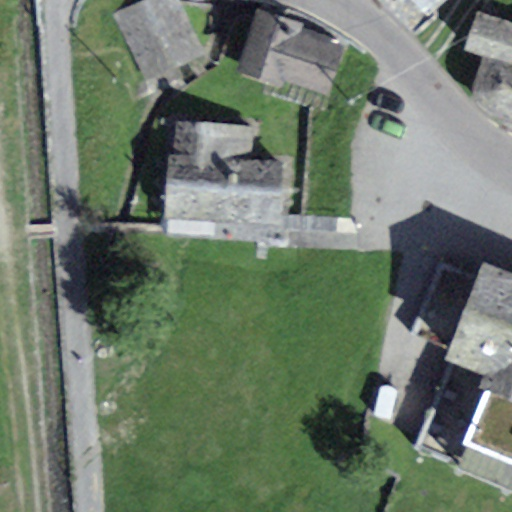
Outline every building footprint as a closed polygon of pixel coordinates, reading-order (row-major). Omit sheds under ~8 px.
[(178,0),(147,0),(113,15),(142,81),(203,54),(178,0)] [(448,0),(413,0),(428,18),(448,0)] [(301,23),(255,9),(254,13),(236,72),(280,85),(282,79),(327,93),(343,42),(300,29),(301,23)] [(511,24),(476,12),(462,49),(483,57),(475,74),(471,86),(471,101),(475,109),(491,120),(508,126),(511,126),(511,24)] [(250,126),(174,121),(172,158),(167,158),(163,219),(214,222),(213,241),(286,246),(288,216),(279,215),(282,162),(248,160),(250,126)] [(511,276),(483,264),(443,358),(490,378),(461,445),(511,465),(511,276)]
